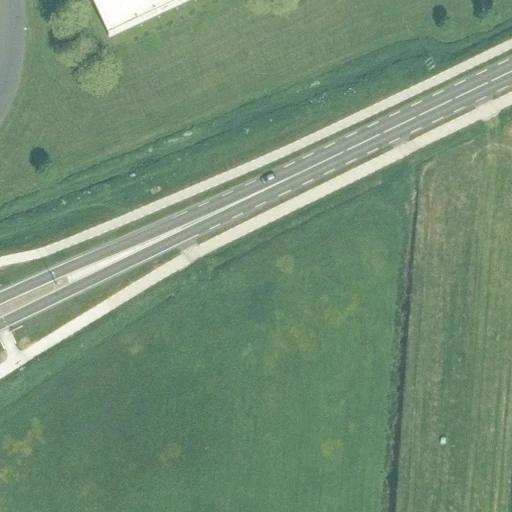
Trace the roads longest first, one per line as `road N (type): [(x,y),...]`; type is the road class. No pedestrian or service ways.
road 1 (primary): [(179,230),(511,72)]
road 2 (primary): [(0,324),(167,244),(179,230)]
road 3 (primary): [(179,230),(161,230),(0,298)]
